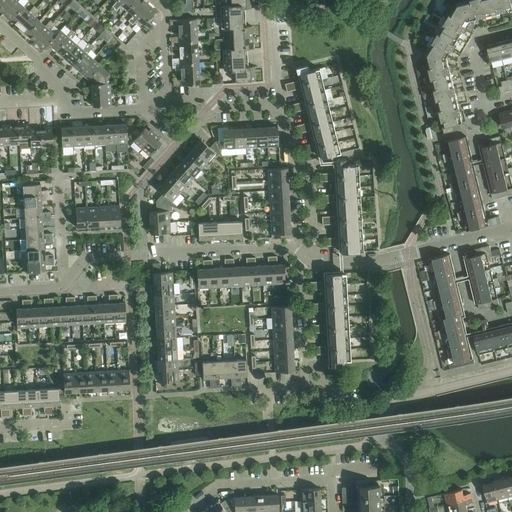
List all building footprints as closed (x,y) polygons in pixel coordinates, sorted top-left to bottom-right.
[(0,0),(0,10),(3,13),(14,0),(15,0),(17,2),(18,0),(0,0)] [(15,0),(14,0),(3,13),(11,21),(23,7),(17,2),(15,0)] [(121,0),(119,3),(121,5),(127,10),(136,0),(121,0)] [(143,0),(136,0),(127,10),(133,15),(130,18),(135,22),(137,20),(135,17),(147,4),(143,0)] [(223,6),(223,7),(223,17),(224,29),(232,29),(233,39),(252,38),(252,26),(242,27),(242,16),(241,9),(251,9),(250,0),(230,0),(231,6),(223,6)] [(511,0),(476,0),(458,4),(428,54),(440,104),(438,105),(441,116),(443,116),(447,131),(460,128),(459,123),(463,122),(456,93),(458,93),(456,86),(454,86),(451,72),(453,72),(451,65),(449,65),(447,57),(451,51),(453,52),(457,46),(454,45),(462,32),(464,33),(468,27),(466,26),(470,20),(478,18),(478,20),(485,18),(485,16),(511,9),(511,0)] [(147,4),(135,17),(137,20),(143,25),(156,11),(147,4)] [(192,4),(180,5),(181,13),(192,12),(192,9),(192,4)] [(77,5),(72,10),(76,13),(80,8),(77,5)] [(23,7),(11,21),(19,28),(31,14),(34,16),(36,13),(31,9),(29,12),(23,7)] [(31,14),(19,28),(27,35),(39,21),(34,16),(31,14)] [(91,17),(87,22),(92,26),(96,22),(91,17)] [(196,19),(177,20),(178,31),(196,30),(196,19)] [(39,21),(27,35),(35,42),(47,28),(50,30),(52,28),(47,23),(45,26),(39,21)] [(47,28),(35,42),(43,50),(48,44),(55,35),(50,30),(47,28)] [(48,44),(56,51),(68,38),(66,35),(60,30),(55,35),(48,44)] [(196,30),(178,31),(179,42),(197,41),(196,30)] [(68,38),(56,51),(64,59),(76,45),(71,40),(73,37),(68,33),(66,35),(68,38)] [(225,49),(225,50),(226,61),(244,60),(244,49),(253,49),(252,38),(233,39),(233,49),(225,49)] [(511,54),(508,40),(498,42),(502,59),(511,56),(511,54)] [(197,41),(179,42),(179,52),(198,52),(197,41)] [(502,59),(498,42),(487,45),(491,62),(502,59)] [(76,45),(64,59),(72,66),(84,52),(87,54),(89,51),(84,47),(82,50),(76,45)] [(84,52),(72,66),(80,73),(92,59),(87,54),(84,52)] [(198,52),(179,52),(180,63),(198,62),(198,52)] [(92,59),(80,73),(88,80),(92,76),(101,66),(106,61),(103,58),(98,64),(92,59)] [(244,60),(226,61),(226,72),(234,72),(235,82),(255,81),(254,67),(245,67),(244,60)] [(180,70),(180,74),(199,73),(198,62),(180,63),(177,63),(172,64),(172,69),(176,68),(176,71),(180,70)] [(307,65),(295,68),(297,74),(300,73),(302,84),(321,79),(319,68),(309,71),(307,65)] [(91,84),(92,95),(110,94),(109,74),(101,66),(92,76),(96,80),(97,84),(91,84)] [(199,84),(199,73),(180,74),(181,80),(173,80),(173,86),(199,84)] [(321,79),(302,84),(305,94),(324,90),(321,79)] [(324,90),(305,94),(308,105),(327,100),(324,90)] [(137,93),(125,94),(125,105),(137,104),(137,93)] [(110,94),(92,95),(92,107),(111,106),(110,94)] [(327,100),(308,105),(310,115),(329,111),(327,100)] [(511,124),(511,109),(499,113),(503,127),(511,124)] [(329,111),(310,115),(313,126),(332,121),(329,111)] [(438,111),(427,113),(429,119),(439,117),(438,111)] [(332,121),(313,126),(315,136),(334,132),(332,121)] [(22,126),(18,127),(19,144),(20,149),(42,148),(41,130),(37,131),(36,129),(30,129),(30,124),(22,125),(22,126)] [(115,124),(104,125),(105,145),(116,144),(115,124)] [(126,124),(115,124),(116,144),(127,143),(126,124)] [(14,125),(8,126),(9,145),(19,144),(18,127),(14,127),(14,125)] [(104,125),(93,126),(94,145),(105,145),(104,125)] [(0,145),(9,145),(8,126),(1,126),(1,128),(0,127),(0,145)] [(83,126),(72,127),(73,147),(84,146),(83,126)] [(93,126),(83,126),(84,146),(94,145),(93,126)] [(73,147),(72,127),(60,128),(62,147),(73,147)] [(266,127),(255,128),(256,147),(267,147),(266,127)] [(277,127),(266,127),(267,147),(278,146),(277,127)] [(45,130),(41,130),(42,148),(53,147),(52,128),(45,129),(45,130)] [(129,137),(142,148),(154,134),(149,130),(148,131),(145,128),(136,137),(132,133),(129,137)] [(244,128),(234,129),(235,149),(245,148),(244,128)] [(255,128),(244,128),(245,148),(256,147),(255,128)] [(223,141),(215,142),(220,153),(224,152),(225,152),(226,151),(226,150),(227,149),(235,149),(234,129),(222,130),(223,141)] [(334,132),(315,136),(318,147),(337,142),(334,132)] [(154,134),(142,148),(152,157),(155,160),(163,151),(158,147),(162,143),(158,140),(159,139),(154,134)] [(488,139),(490,145),(502,142),(500,136),(488,139)] [(443,154),(444,158),(471,152),(467,137),(445,142),(448,153),(443,154)] [(201,140),(193,149),(208,162),(215,153),(217,155),(220,153),(215,142),(209,148),(201,140)] [(480,147),(483,159),(484,163),(506,158),(503,147),(508,146),(507,141),(502,142),(490,145),(483,147),(482,146),(480,147)] [(337,142),(318,147),(321,158),(340,153),(337,142)] [(193,149),(186,157),(201,170),(208,162),(193,149)] [(471,152),(444,158),(445,162),(450,161),(452,172),(474,166),(471,152)] [(152,157),(145,164),(148,167),(155,160),(152,157)] [(186,157),(179,165),(194,178),(201,170),(186,157)] [(506,158),(484,163),(487,178),(511,171),(511,167),(508,168),(506,158)] [(345,159),(332,160),(332,164),(332,167),(336,167),(337,177),(355,176),(354,165),(346,165),(345,159)] [(179,165),(172,173),(186,186),(194,178),(179,165)] [(450,184),(451,188),(478,181),(474,166),(452,172),(455,182),(450,184)] [(267,169),(268,180),(288,179),(287,168),(267,169)] [(511,171),(487,178),(491,193),(511,187),(511,183),(510,176),(511,175),(511,171)] [(172,173),(165,181),(179,194),(186,186),(172,173)] [(355,176),(337,177),(337,188),(355,187),(355,176)] [(288,179),(268,180),(268,191),(288,190),(288,179)] [(165,181),(157,189),(164,195),(157,202),(172,207),(174,204),(172,202),(179,194),(165,181)] [(478,181),(451,188),(452,192),(457,190),(459,201),(481,196),(478,181)] [(22,185),(23,197),(41,196),(40,184),(22,185)] [(355,187),(337,188),(338,198),(356,197),(355,187)] [(511,187),(491,193),(493,199),(511,194),(511,187)] [(288,190),(268,191),(269,202),(289,200),(288,190)] [(41,196),(23,197),(24,207),(42,206),(41,196)] [(457,213),(458,217),(485,210),(481,196),(459,201),(462,211),(457,213)] [(356,197),(338,198),(339,209),(356,208),(356,197)] [(289,200),(269,202),(270,212),(289,211),(289,200)] [(158,211),(149,212),(150,223),(169,222),(169,211),(172,211),(172,207),(157,202),(158,211)] [(119,205),(108,206),(109,226),(120,225),(119,205)] [(42,206),(24,207),(24,218),(42,217),(42,206)] [(108,206),(97,207),(98,226),(109,226),(108,206)] [(87,227),(86,207),(75,208),(76,228),(87,227)] [(97,207),(86,207),(87,227),(98,226),(97,207)] [(356,208),(339,209),(339,220),(357,219),(356,208)] [(485,210),(458,217),(459,221),(464,220),(467,231),(489,225),(485,210)] [(289,211),(270,212),(270,223),(290,222),(289,211)] [(44,217),(42,217),(24,218),(25,229),(43,228),(42,222),(51,221),(51,217),(44,217)] [(357,219),(339,220),(340,231),(358,230),(357,219)] [(230,221),(220,222),(220,240),(231,239),(230,221)] [(242,221),(230,221),(231,239),(242,239),(242,221)] [(169,222),(150,223),(150,234),(170,233),(169,222)] [(210,240),(209,222),(197,223),(198,241),(210,240)] [(220,222),(209,222),(210,240),(220,240),(220,222)] [(290,222),(270,223),(271,234),(291,233),(290,222)] [(25,229),(26,240),(43,239),(43,228),(25,229)] [(358,230),(340,231),(340,242),(358,241),(358,230)] [(26,240),(20,240),(20,251),(26,251),(44,250),(44,244),(52,243),(52,238),(46,239),(43,239),(26,240)] [(358,241),(340,242),(341,253),(359,252),(358,241)] [(474,250),(475,256),(486,253),(488,258),(492,256),(490,246),(474,250)] [(45,260),(47,260),(53,260),(53,255),(44,256),(44,250),(26,251),(27,261),(45,260)] [(464,258),(469,276),(475,303),(478,303),(497,298),(495,287),(499,286),(497,278),(493,279),(488,258),(486,253),(475,256),(467,258),(467,257),(464,258)] [(426,272),(427,276),(454,269),(450,254),(428,260),(431,271),(426,272)] [(45,260),(27,261),(28,273),(45,272),(45,260)] [(284,264),(272,265),(273,284),(285,284),(284,264)] [(262,265),(251,266),(252,286),(263,285),(262,265)] [(272,265),(262,265),(263,285),(273,284),(272,265)] [(251,266),(240,267),(241,286),(252,286),(251,266)] [(229,267),(218,268),(220,287),(230,287),(229,267)] [(240,267),(229,267),(230,287),(241,286),(240,267)] [(198,289),(209,288),(208,268),(196,269),(198,289)] [(218,268),(208,268),(209,288),(220,287),(218,268)] [(454,269),(427,276),(428,280),(433,279),(436,289),(458,284),(454,269)] [(153,273),(153,285),(173,283),(172,272),(153,273)] [(342,273),(325,274),(326,285),(346,284),(345,273),(342,273)] [(173,283),(153,285),(154,295),(174,294),(173,283)] [(346,284),(326,285),(327,296),(346,295),(346,284)] [(433,301),(434,305),(461,299),(458,284),(436,289),(438,300),(433,301)] [(174,294),(154,295),(155,306),(174,305),(174,294)] [(346,295),(327,296),(327,307),(347,306),(346,295)] [(497,298),(478,303),(479,309),(499,304),(497,298)] [(461,299),(434,305),(435,309),(440,308),(443,318),(440,319),(443,330),(438,331),(439,335),(466,328),(462,314),(465,314),(461,299)] [(125,302),(113,303),(115,323),(126,322),(125,302)] [(113,303),(103,304),(104,323),(115,323),(113,303)] [(92,304),(81,305),(82,325),(93,324),(92,304)] [(103,304),(92,304),(93,324),(104,323),(103,304)] [(70,305),(59,306),(61,326),(71,325),(70,305)] [(81,305),(70,305),(71,325),(82,325),(81,305)] [(174,305),(155,306),(155,317),(175,316),(174,305)] [(59,306),(49,307),(50,326),(61,326),(59,306)] [(271,307),(272,318),(291,317),(291,306),(271,307)] [(347,306),(327,307),(328,318),(348,317),(347,306)] [(38,307),(27,308),(28,328),(39,327),(38,307)] [(49,307),(38,307),(39,327),(50,326),(49,307)] [(17,328),(28,328),(27,308),(16,309),(17,328)] [(175,316),(155,317),(156,328),(175,327),(175,316)] [(291,317),(272,318),(272,329),(292,328),(291,317)] [(348,317),(328,318),(328,328),(348,327),(348,317)] [(511,322),(503,325),(510,352),(511,350),(511,322)] [(503,325),(489,328),(494,350),(505,348),(506,352),(510,352),(503,325)] [(175,327),(156,328),(156,338),(176,337),(175,327)] [(348,327),(328,328),(329,339),(349,338),(348,327)] [(292,328),(272,329),(273,340),(292,339),(292,328)] [(466,328),(439,335),(440,339),(445,338),(447,348),(469,343),(466,328)] [(494,350),(489,328),(474,332),(480,359),(485,358),(484,353),(494,350)] [(176,337),(156,338),(157,350),(177,348),(176,337)] [(349,338),(329,339),(330,350),(349,349),(349,338)] [(292,339),(273,340),(273,350),(293,349),(292,339)] [(469,343),(447,348),(450,359),(445,360),(446,365),(473,358),(469,343)] [(182,348),(177,348),(157,350),(158,360),(177,359),(182,359),(182,348)] [(293,349),(273,350),(274,361),(294,360),(293,349)] [(330,361),(327,362),(328,367),(340,366),(340,361),(350,360),(349,349),(330,350),(330,361)] [(177,359),(158,360),(158,371),(178,370),(177,359)] [(246,359),(234,360),(236,378),(247,377),(246,359)] [(234,360),(224,361),(225,379),(236,378),(234,360)] [(294,360),(274,361),(275,372),(294,371),(294,360)] [(214,379),(213,361),(202,362),(203,380),(214,379)] [(224,361),(213,361),(214,379),(225,379),(224,361)] [(117,370),(107,371),(108,391),(118,390),(117,370)] [(129,370),(117,370),(118,390),(130,389),(129,370)] [(178,370),(158,371),(159,382),(179,381),(178,370)] [(107,371),(96,372),(97,391),(108,391),(107,371)] [(85,372),(74,373),(75,392),(86,392),(85,372)] [(96,372),(85,372),(86,392),(97,391),(96,372)] [(75,392),(74,373),(63,373),(64,393),(75,392)] [(58,388),(47,389),(48,406),(59,406),(58,388)] [(36,389),(26,390),(27,408),(37,407),(36,389)] [(47,389),(36,389),(37,407),(48,406),(47,389)] [(15,390),(4,391),(5,409),(16,408),(15,390)] [(26,390),(15,390),(16,408),(27,408),(26,390)] [(504,479),(494,481),(498,499),(508,497),(504,479)] [(368,480),(355,481),(356,487),(359,486),(359,498),(379,497),(378,485),(368,486),(368,480)] [(494,481),(483,484),(488,502),(498,499),(494,481)] [(300,490),(301,501),(320,500),(320,488),(300,490)] [(445,493),(447,504),(472,498),(470,493),(464,495),(462,489),(445,493)] [(267,511),(266,495),(256,496),(256,511),(267,511)] [(278,511),(278,495),(266,495),(267,511),(278,511)] [(256,511),(256,496),(245,497),(245,511),(256,511)] [(245,511),(245,497),(234,497),(234,511),(245,511)] [(379,497),(359,498),(360,509),(380,507),(379,497)] [(472,498),(447,504),(449,511),(456,511),(467,509),(466,504),(473,502),(472,498)] [(213,502),(208,505),(212,511),(228,511),(232,510),(225,500),(220,503),(218,500),(214,503),(213,502)] [(320,500),(301,501),(301,511),(321,510),(320,500)]
